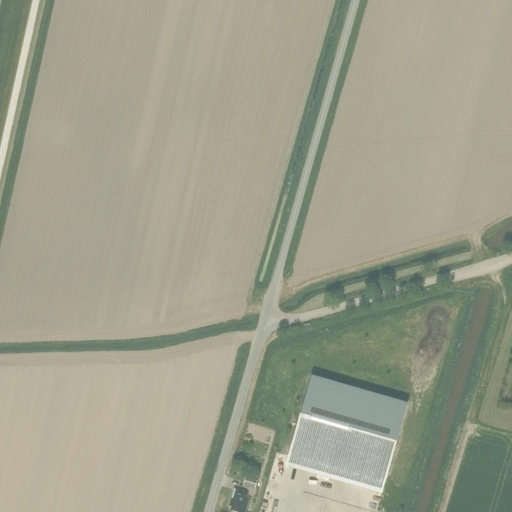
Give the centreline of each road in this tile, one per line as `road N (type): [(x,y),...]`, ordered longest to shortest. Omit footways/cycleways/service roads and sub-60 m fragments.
road 1 (unclassified): [(265,321),(353,0)]
road 2 (unclassified): [(265,321),(511,258)]
road 3 (unclassified): [(209,511),(265,321)]
road 4 (track): [(0,162),(36,0)]
road 5 (track): [(491,265),(502,311),(467,422)]
